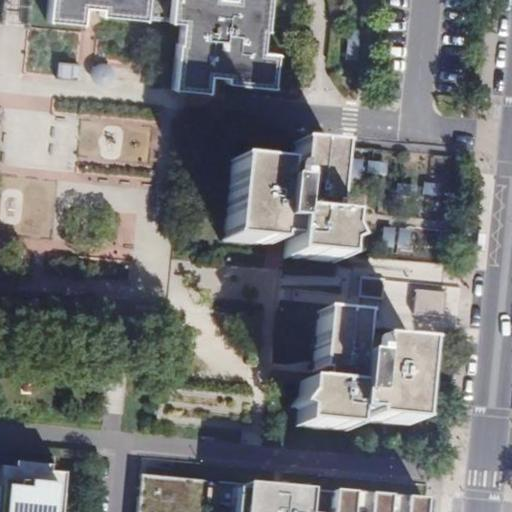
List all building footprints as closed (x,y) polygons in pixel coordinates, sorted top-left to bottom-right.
[(149,17),(150,0),(54,0),(52,19),(85,22),(86,5),(106,7),(106,13),(149,17)] [(176,0),(150,0),(149,17),(174,19),(176,0)] [(176,0),(174,19),(187,20),(185,42),(182,41),(178,87),(211,90),(212,74),(230,75),(230,81),(276,85),(279,51),(264,50),(266,29),(270,29),(272,0),(176,0)] [(82,65),(64,64),(63,78),(81,79),(82,65)] [(100,67),(97,69),(95,73),(95,77),(98,81),(101,83),(105,83),(108,82),(111,80),(113,76),(113,72),(110,69),(108,67),(104,66),(100,67)] [(333,265),(334,250),(340,246),(336,236),(337,221),(321,220),(322,210),(328,210),(333,150),(294,146),(290,185),(276,184),(277,167),(230,163),(223,242),(270,246),(270,240),(286,241),(284,261),(333,265)] [(422,291),(453,293),(454,288),(290,272),(285,310),(318,314),(362,317),(450,325),(451,318),(420,316),(422,291)] [(453,293),(422,291),(420,316),(451,318),(453,293)] [(170,311),(141,309),(140,321),(169,323),(170,311)] [(291,408),(297,413),(296,427),(346,431),(347,415),(362,416),(362,421),(409,425),(416,347),(375,343),(374,359),(358,358),(362,317),(318,314),(313,373),(317,374),(316,385),(300,384),(299,397),(291,408)] [(11,470),(0,469),(0,511),(56,511),(60,475),(46,474),(47,467),(11,465),(11,470)] [(419,511),(420,499),(137,472),(133,511),(419,511)]
